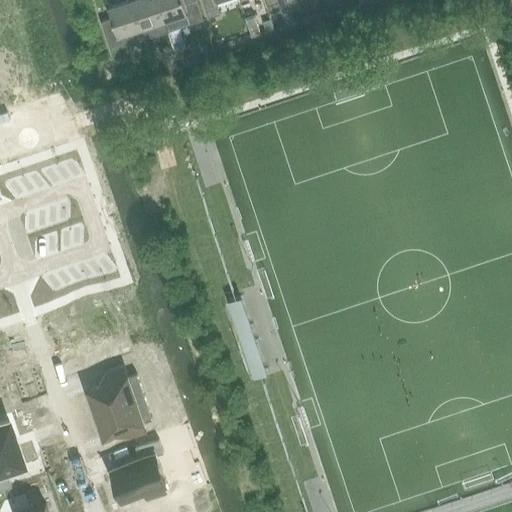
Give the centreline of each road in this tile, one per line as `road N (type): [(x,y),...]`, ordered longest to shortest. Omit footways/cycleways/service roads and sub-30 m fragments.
road 1 (residential): [(99,511),(14,274)]
road 2 (residential): [(14,274),(95,246),(76,188),(0,215)]
